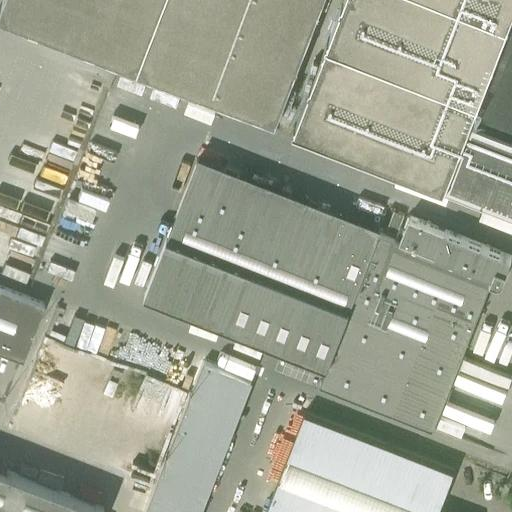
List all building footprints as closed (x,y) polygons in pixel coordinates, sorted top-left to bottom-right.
[(0,0),(0,11),(138,65),(276,118),(321,0),(0,0)] [(511,0),(342,0),(294,127),(511,211),(511,0)] [(166,238),(144,293),(327,364),(319,383),(432,427),(493,271),(498,273),(505,254),(408,216),(399,239),(379,231),(347,311),(166,238)] [(0,349),(22,358),(43,303),(0,285),(0,349)] [(203,357),(149,511),(207,511),(255,375),(203,357)] [(443,511),(437,510),(453,469),(304,411),(265,511),(443,511)] [(0,511),(100,511),(103,507),(0,466),(0,511)]
